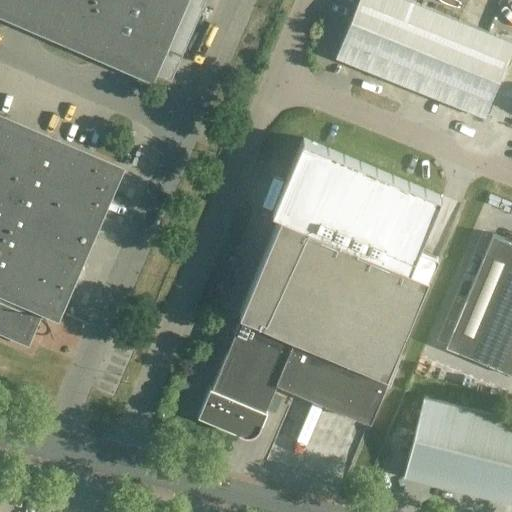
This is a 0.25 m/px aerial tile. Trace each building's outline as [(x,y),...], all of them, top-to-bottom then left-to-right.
[(0,0),(0,7),(167,79),(201,0),(0,0)] [(410,0),(409,0),(358,0),(335,56),(380,74),(435,96),(484,116),(511,46),(511,41),(465,22),(410,0)] [(0,333),(19,341),(31,312),(25,309),(28,301),(47,310),(106,173),(0,127),(0,333)] [(272,211),(280,215),(239,314),(241,315),(211,387),(209,386),(197,415),(242,434),(243,435),(244,435),(245,435),(246,435),(247,435),(248,435),(249,435),(250,435),(251,435),(252,434),(253,434),(254,434),(255,433),(256,433),(256,432),(257,431),(258,431),(258,430),(259,429),(259,428),(260,428),(267,410),(265,409),(276,382),(370,421),(389,375),(387,374),(428,277),(430,278),(439,258),(418,249),(441,195),(303,137),(272,211)] [(445,346),(511,373),(511,241),(492,233),(445,346)] [(465,407),(423,396),(403,475),(445,485),(485,495),(511,501),(511,418),(504,416),(465,407)] [(21,511),(23,495),(10,494),(9,511),(21,511)]
